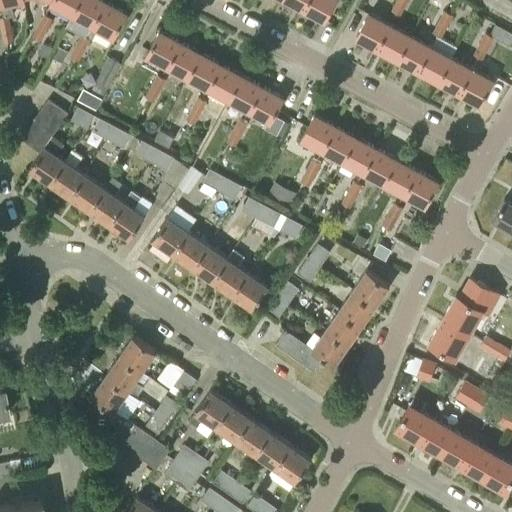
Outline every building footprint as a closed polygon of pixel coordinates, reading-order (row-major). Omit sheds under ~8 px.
[(16,0),(0,0),(1,3),(4,15),(9,14),(14,13),(12,1),(16,0)] [(72,12),(79,0),(52,0),(52,1),(72,12)] [(92,23),(105,0),(104,0),(79,0),(72,12),(92,23)] [(114,35),(126,12),(105,0),(92,23),(87,34),(91,36),(94,38),(99,27),(114,35)] [(324,19),(334,0),(307,0),(303,8),(324,19)] [(401,14),(407,3),(400,0),(396,0),(392,10),(401,14)] [(447,25),(453,14),(444,10),(438,21),(447,25)] [(377,47),(390,23),(370,11),(356,36),(377,47)] [(49,27),(55,16),(46,12),(40,23),(49,27)] [(11,26),(9,14),(4,15),(0,16),(0,21),(2,29),(11,26)] [(441,36),(447,25),(438,21),(432,32),(441,36)] [(489,33),(509,44),(511,38),(511,30),(495,22),(489,33)] [(43,38),(49,27),(40,23),(34,34),(43,38)] [(411,34),(390,23),(377,47),(398,58),(411,34)] [(14,39),(11,26),(2,29),(4,41),(14,39)] [(167,65),(180,41),(159,30),(146,54),(167,65)] [(91,36),(87,34),(82,31),(76,42),(85,47),(91,36)] [(488,48),(494,37),(486,32),(480,43),(488,48)] [(431,45),(411,34),(398,58),(418,69),(431,45)] [(42,41),(37,52),(46,56),(51,45),(42,41)] [(187,76),(200,52),(180,41),(167,65),(187,76)] [(79,58),(85,47),(76,42),(70,53),(79,58)] [(482,59),(488,48),(480,43),(473,54),(482,59)] [(61,62),(67,50),(57,45),(51,57),(61,62)] [(452,56),(431,45),(418,69),(439,80),(452,56)] [(208,87),(221,63),(200,52),(187,76),(208,87)] [(106,89),(120,62),(108,56),(94,83),(106,89)] [(452,56),(439,80),(459,91),(472,67),(452,56)] [(228,98),(241,74),(221,63),(208,87),(228,98)] [(494,79),(472,67),(459,91),(480,102),(494,79)] [(160,89),(166,78),(157,73),(151,84),(160,89)] [(249,109),(262,85),(241,74),(228,98),(249,109)] [(154,100),(160,89),(151,84),(145,96),(154,100)] [(270,121),(283,96),(262,85),(249,109),(270,121)] [(201,111),(207,100),(198,95),(192,106),(201,111)] [(48,98),(41,108),(62,123),(69,113),(48,98)] [(155,127),(163,104),(150,99),(142,122),(155,127)] [(87,128),(94,113),(77,104),(69,119),(87,128)] [(195,122),(201,111),(192,106),(186,118),(195,122)] [(41,108),(34,118),(55,133),(62,123),(41,108)] [(323,149),(336,124),(315,113),(302,137),(323,149)] [(270,121),(266,127),(277,132),(284,119),(273,114),(270,121)] [(108,139),(115,124),(99,116),(91,130),(108,139)] [(241,133),(247,122),(239,117),(233,128),(241,133)] [(34,118),(27,128),(48,143),(51,140),(55,133),(34,118)] [(131,133),(115,124),(108,139),(124,147),(131,133)] [(336,124),(323,149),(343,160),(356,135),(336,124)] [(48,143),(27,128),(20,138),(40,152),(42,153),(48,143)] [(153,138),(168,146),(173,136),(159,128),(153,138)] [(235,144),(241,133),(233,128),(227,140),(235,144)] [(356,135),(343,160),(364,171),(377,146),(356,135)] [(150,161),(157,146),(140,138),(133,152),(150,161)] [(42,153),(40,152),(29,167),(50,182),(66,159),(54,151),(58,145),(51,140),(48,143),(42,153)] [(157,146),(150,161),(166,170),(174,155),(157,146)] [(377,146),(364,171),(384,182),(397,157),(377,146)] [(66,159),(50,182),(70,195),(86,173),(76,166),(83,156),(73,149),(66,159)] [(316,173),(322,162),(313,157),(307,168),(316,173)] [(397,157),(384,182),(404,192),(417,168),(397,157)] [(218,190),(225,176),(209,168),(202,181),(218,190)] [(310,184),(316,173),(307,168),(301,179),(310,184)] [(417,168),(404,192),(425,204),(438,180),(417,168)] [(86,173),(70,195),(89,209),(105,186),(86,173)] [(106,187),(105,186),(89,209),(108,222),(124,199),(114,192),(121,182),(113,176),(106,187)] [(241,184),(225,176),(218,190),(234,198),(241,184)] [(356,195),(362,183),(354,179),(348,190),(356,195)] [(296,192),(275,180),(269,192),(290,203),(296,192)] [(124,199),(108,222),(129,236),(145,214),(134,206),(141,196),(131,189),(124,199)] [(350,206),(356,195),(348,190),(342,201),(350,206)] [(251,225),(265,203),(248,195),(241,209),(236,217),(251,225)] [(511,227),(511,200),(505,197),(493,217),(511,227)] [(397,217),(403,205),(394,201),(388,212),(397,217)] [(265,203),(251,225),(273,236),(279,229),(279,228),(285,215),(281,212),(281,211),(265,203)] [(391,228),(397,217),(388,212),(382,223),(391,228)] [(170,252),(187,228),(166,214),(150,237),(170,252)] [(286,214),(285,215),(279,228),(296,237),(303,223),(286,214)] [(207,241),(187,228),(170,252),(190,265),(207,241)] [(357,234),(353,242),(363,247),(367,239),(357,234)] [(227,255),(207,241),(190,265),(210,279),(227,255)] [(306,256),(319,265),(330,250),(317,241),(306,256)] [(372,253),(385,260),(391,248),(379,241),(372,253)] [(227,255),(210,279),(230,293),(247,269),(238,263),(244,255),(234,247),(227,256),(227,255)] [(319,265),(306,256),(296,271),(309,280),(319,265)] [(353,271),(360,276),(352,287),(375,303),(389,282),(366,267),(365,268),(359,263),(353,271)] [(267,283),(247,269),(230,293),(251,307),(267,283)] [(460,294),(483,307),(489,310),(499,291),(470,275),(460,294)] [(286,277),(275,292),(289,302),(299,287),(286,277)] [(375,303),(352,287),(338,307),(361,323),(375,303)] [(289,302),(275,292),(264,308),(278,317),(289,302)] [(457,292),(443,317),(469,332),(483,307),(460,294),(457,292)] [(361,323),(338,307),(324,327),(347,343),(361,323)] [(469,332),(443,317),(429,341),(455,356),(469,332)] [(347,343),(324,327),(311,346),(285,328),(274,344),(315,372),(325,358),(333,364),(347,343)] [(119,354),(142,370),(156,350),(133,333),(119,354)] [(493,350),(498,340),(486,333),(480,343),(493,350)] [(505,357),(510,348),(498,340),(493,350),(505,357)] [(119,354),(105,374),(129,391),(129,390),(142,370),(119,354)] [(429,381),(435,362),(422,358),(416,377),(429,381)] [(172,384),(185,393),(196,376),(183,367),(172,384)] [(129,391),(105,374),(91,395),(99,401),(90,414),(110,428),(121,412),(116,409),(123,398),(127,401),(132,393),(129,390),(129,391)] [(468,404),(478,386),(466,379),(456,397),(468,404)] [(478,386),(468,404),(479,410),(489,392),(478,386)] [(155,409),(168,418),(178,402),(176,401),(180,396),(167,387),(163,392),(165,393),(155,409)] [(195,411),(188,421),(196,427),(203,417),(215,425),(231,402),(210,388),(194,411),(195,411)] [(414,394),(410,402),(421,409),(426,401),(414,394)] [(231,402),(215,425),(235,439),(251,416),(231,402)] [(418,438),(432,415),(421,409),(410,402),(396,426),(418,438)] [(511,429),(511,427),(511,405),(509,404),(499,422),(511,429)] [(168,418),(155,409),(144,424),(157,433),(168,418)] [(121,412),(110,428),(106,434),(116,441),(131,419),(121,412)] [(453,427),(432,415),(418,438),(440,451),(453,427)] [(271,430),(251,416),(235,439),(255,453),(271,430)] [(141,426),(131,419),(116,441),(126,448),(141,426)] [(141,426),(126,448),(135,455),(151,433),(141,426)] [(475,440),(453,427),(440,451),(462,463),(475,440)] [(255,453),(274,466),(275,466),(291,443),(271,430),(255,453)] [(151,433),(135,455),(145,462),(161,440),(151,433)] [(170,447),(161,440),(145,462),(155,469),(170,447)] [(497,452),(475,440),(462,463),(483,476),(497,452)] [(186,466),(197,451),(184,442),(174,457),(186,466)] [(275,466),(274,466),(268,474),(276,480),(282,472),(295,481),(311,458),(291,443),(275,466)] [(197,451),(186,466),(199,475),(210,460),(197,451)] [(511,477),(511,460),(497,452),(483,476),(506,488),(511,477)] [(186,466),(174,457),(163,473),(176,482),(186,466)] [(0,460),(0,474),(11,473),(8,459),(0,460)] [(199,475),(186,466),(176,482),(188,490),(199,475)] [(226,491),(236,478),(221,468),(212,481),(226,491)] [(236,478),(226,491),(242,502),(251,489),(236,478)] [(215,509),(224,497),(209,486),(200,499),(215,509)] [(255,511),(272,511),(277,507),(256,492),(246,505),(255,511)] [(154,511),(157,509),(136,495),(124,511),(154,511)] [(235,511),(239,508),(224,497),(215,509),(218,511),(235,511)] [(0,511),(42,511),(40,498),(0,505),(0,511)]
